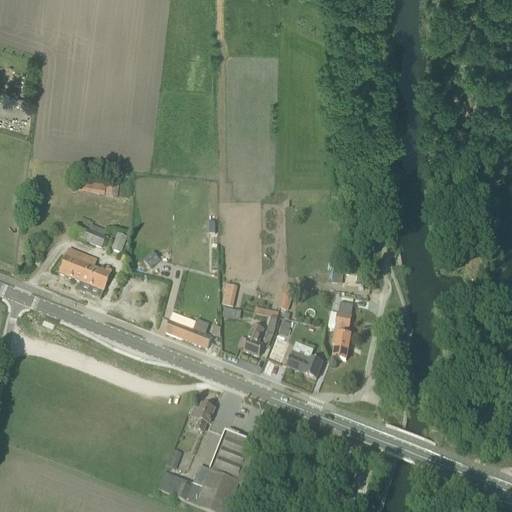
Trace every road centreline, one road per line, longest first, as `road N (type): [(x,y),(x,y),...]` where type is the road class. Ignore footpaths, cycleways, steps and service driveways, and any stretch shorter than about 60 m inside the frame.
road 1 (secondary): [(312,414),(18,298)]
road 2 (secondary): [(511,493),(312,414)]
road 3 (track): [(473,304),(466,476)]
road 4 (unclassified): [(312,414),(322,398),(360,395),(385,293)]
